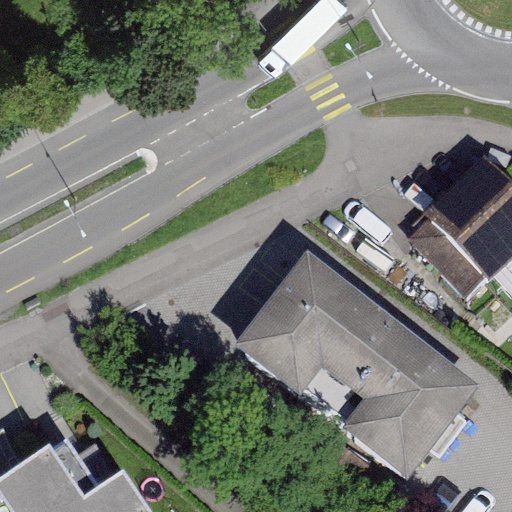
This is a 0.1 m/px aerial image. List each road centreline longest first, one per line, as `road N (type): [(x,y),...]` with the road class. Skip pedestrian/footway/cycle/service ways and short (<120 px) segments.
road 1 (secondary): [(0,275),(326,99),(450,45)]
road 2 (secondary): [(352,0),(138,132),(0,203)]
